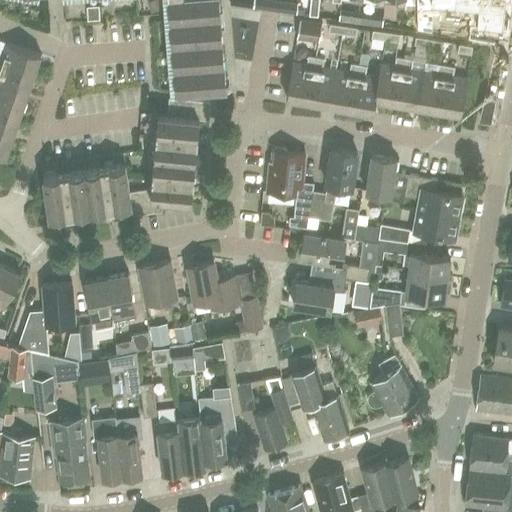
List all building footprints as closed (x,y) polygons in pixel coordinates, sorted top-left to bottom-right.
[(168,0),(176,90),(226,86),(219,0),(168,0)] [(253,0),(253,5),(253,6),(275,10),(275,8),(275,0),(253,0)] [(296,13),(297,1),(288,0),(275,0),(275,8),(275,10),(296,13)] [(310,0),(309,13),(318,14),(319,0),(310,0)] [(415,0),(416,2),(430,4),(456,6),(477,8),(476,24),(471,24),(469,38),(494,43),(496,26),(503,27),(505,0),(415,0)] [(87,5),(88,18),(100,17),(99,4),(87,5)] [(363,10),(341,7),(340,19),(361,22),(363,10)] [(384,13),(363,10),(361,22),(383,25),(384,13)] [(322,20),(301,17),(297,37),(319,41),(322,20)] [(330,23),(329,30),(342,32),(344,25),(330,23)] [(342,32),(356,34),(357,27),(344,25),(342,32)] [(373,29),(372,37),(386,39),(387,31),(373,29)] [(387,31),(386,39),(399,41),(400,33),(387,31)] [(416,35),(415,43),(429,45),(431,38),(416,35)] [(429,45),(442,48),(443,40),(431,38),(429,45)] [(0,60),(34,72),(41,52),(6,40),(2,52),(0,51),(0,60)] [(458,50),(471,53),(472,45),(459,43),(458,50)] [(307,100),(314,54),(307,53),(305,61),(291,59),(285,96),(307,100)] [(375,97),(395,100),(403,55),(395,53),(394,62),(380,60),(377,74),(374,96),(375,97)] [(307,100),(328,103),(334,66),(322,64),(323,55),(314,54),(307,100)] [(417,104),(423,67),(410,65),(412,56),(403,55),(395,100),(417,104)] [(0,83),(27,93),(34,72),(0,60),(0,83)] [(350,107),(357,61),(350,60),(348,68),(334,66),(328,103),(350,107)] [(372,111),(375,97),(374,96),(377,74),(365,71),(366,63),(357,61),(350,107),(372,111)] [(417,104),(438,107),(446,62),(438,61),(436,69),(423,67),(417,104)] [(460,111),(466,75),(453,73),(455,63),(446,62),(438,107),(460,111)] [(27,93),(0,83),(0,106),(20,114),(27,93)] [(209,117),(211,99),(169,95),(169,98),(167,114),(158,113),(151,186),(130,189),(126,162),(43,174),(49,215),(132,203),(133,212),(162,208),(163,197),(191,199),(200,117),(209,117)] [(141,96),(140,111),(158,113),(167,114),(169,98),(141,96)] [(0,129),(13,134),(20,114),(0,106),(0,129)] [(0,153),(6,155),(13,134),(0,129),(0,153)] [(270,160),(267,187),(296,190),(293,214),(289,213),(288,222),(306,224),(308,213),(309,213),(312,187),(313,184),(300,183),(304,152),(286,150),(284,146),(276,145),(272,148),(270,160)] [(357,149),(332,146),(326,181),(327,181),(326,189),(312,187),(309,213),(321,215),(321,216),(331,218),(334,198),(333,198),(336,182),(351,185),(357,149)] [(404,199),(406,193),(406,187),(392,185),(397,155),(372,152),(367,189),(368,189),(370,195),(378,197),(382,191),(391,193),(390,197),(404,199)] [(409,172),(406,187),(406,193),(420,195),(418,207),(459,214),(463,193),(430,188),(432,176),(409,172)] [(342,235),(355,237),(357,223),(359,208),(346,206),(342,235)] [(456,235),(459,214),(418,207),(414,228),(456,235)] [(381,226),(357,223),(355,237),(379,241),(379,237),(381,226)] [(381,223),(381,226),(379,237),(408,241),(410,228),(381,223)] [(341,260),(345,238),(304,231),(301,254),(341,260)] [(379,237),(379,241),(376,262),(382,263),(384,249),(406,253),(408,241),(379,237)] [(411,249),(408,267),(448,272),(450,254),(411,249)] [(138,263),(144,300),(176,294),(170,257),(138,263)] [(241,299),(235,272),(218,276),(214,257),(187,263),(195,299),(210,296),(212,305),(241,299)] [(1,261),(0,261),(0,302),(3,304),(20,270),(1,261)] [(348,262),(346,275),(368,279),(370,265),(348,262)] [(451,278),(448,276),(448,272),(408,267),(405,290),(445,295),(446,290),(450,289),(451,278)] [(113,310),(113,317),(136,313),(128,269),(106,273),(113,310)] [(343,289),(346,275),(323,271),(322,280),(297,276),(293,301),(329,308),(333,287),(343,289)] [(114,323),(113,317),(113,310),(106,273),(84,278),(93,327),(114,323)] [(367,303),(371,279),(355,277),(351,300),(367,303)] [(511,277),(505,277),(501,301),(511,303),(511,277)] [(73,319),(70,279),(42,281),(44,306),(29,307),(16,343),(48,351),(46,321),(73,319)] [(385,303),(400,300),(402,288),(373,285),(370,305),(380,304),(385,303)] [(236,319),(238,330),(263,325),(256,293),(245,295),(249,317),(236,319)] [(389,334),(403,332),(400,300),(385,303),(389,334)] [(370,305),(355,308),(358,325),(383,321),(380,304),(370,305)] [(289,319),(276,326),(284,341),(297,334),(289,319)] [(80,349),(92,348),(90,320),(78,321),(80,346),(80,349)] [(160,340),(174,338),(171,320),(157,322),(160,340)] [(511,325),(501,324),(495,359),(511,362),(511,325)] [(131,332),(134,350),(151,347),(148,329),(131,332)] [(170,343),(172,357),(194,354),(193,346),(192,339),(170,343)] [(9,374),(25,376),(29,346),(13,344),(9,374)] [(202,344),(193,346),(194,354),(195,367),(206,366),(204,357),(202,344)] [(25,380),(24,381),(25,389),(34,391),(33,376),(30,350),(29,346),(25,376),(25,380)] [(65,355),(81,358),(81,357),(80,349),(80,346),(67,348),(65,355)] [(323,434),(349,426),(337,391),(326,395),(311,350),(296,355),(300,367),(291,370),(302,403),(312,400),(323,434)] [(383,401),(386,407),(387,409),(418,393),(396,351),(380,360),(385,370),(371,379),(374,385),(371,387),(369,390),(368,394),(369,398),(371,401),(375,402),(379,403),(383,401)] [(111,379),(111,371),(109,355),(81,357),(81,358),(84,381),(111,379)] [(511,376),(480,372),(475,408),(511,412),(511,376)] [(34,391),(36,406),(54,404),(51,374),(33,376),(34,391)] [(145,414),(141,381),(141,380),(127,381),(131,417),(145,415),(145,414)] [(153,380),(141,381),(145,414),(157,413),(153,380)] [(281,419),(292,415),(289,406),(283,385),(271,388),(277,405),(254,413),(265,445),(287,438),(281,419)] [(224,423),(236,421),(231,392),(214,394),(211,416),(201,417),(205,457),(227,454),(224,423)] [(124,473),(119,430),(118,430),(116,413),(92,416),(95,435),(99,434),(103,475),(124,473)] [(201,413),(179,416),(185,465),(206,463),(205,457),(201,417),(201,413)] [(90,476),(85,436),(83,415),(50,419),(53,441),(56,441),(61,480),(90,476)] [(185,465),(179,416),(157,418),(163,468),(185,465)] [(0,468),(0,470),(30,474),(34,433),(22,432),(22,429),(20,425),(12,424),(9,428),(4,428),(0,468)] [(119,430),(124,473),(143,470),(138,428),(119,430)] [(469,463),(505,468),(511,468),(511,456),(506,455),(509,436),(473,431),(469,463)] [(395,494),(393,495),(394,497),(418,490),(408,454),(387,460),(385,461),(395,494)] [(363,511),(375,511),(376,511),(373,500),(393,495),(395,494),(385,461),(387,460),(386,458),(363,465),(370,489),(359,493),(363,511)] [(507,505),(510,472),(469,467),(465,501),(507,505)] [(322,511),(337,511),(354,507),(344,470),(313,479),(322,511)] [(274,511),(309,511),(301,482),(268,492),(274,511)] [(397,502),(395,511),(419,511),(421,505),(397,502)]
